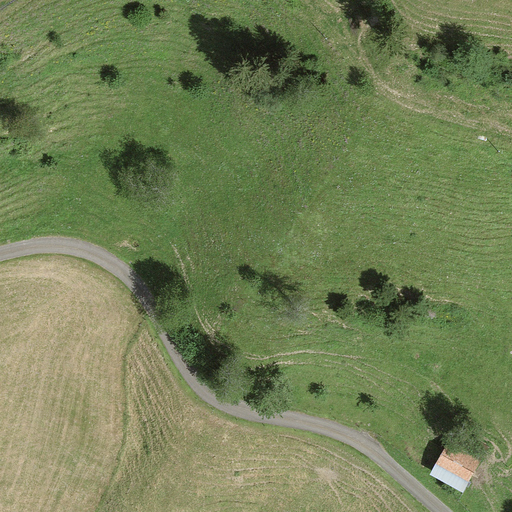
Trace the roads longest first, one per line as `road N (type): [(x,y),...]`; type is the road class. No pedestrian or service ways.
road 1 (track): [(442,511),(353,438),(214,397),(185,367),(128,276),(98,254),(59,244),(0,253)]
road 2 (track): [(304,0),(388,93),(511,131)]
